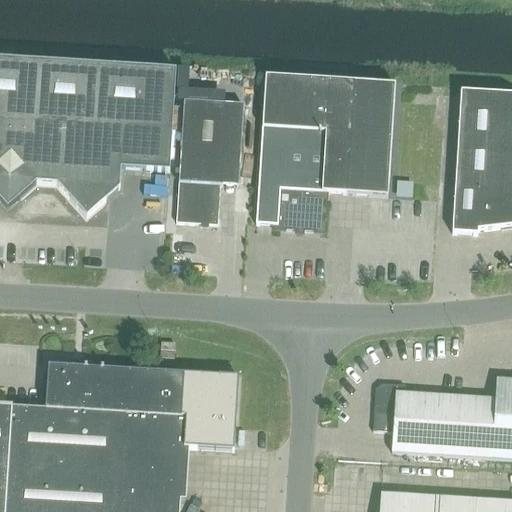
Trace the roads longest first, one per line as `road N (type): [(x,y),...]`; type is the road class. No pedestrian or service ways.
road 1 (unclassified): [(307,319),(0,300)]
road 2 (unclassified): [(511,306),(307,319)]
road 3 (unclassified): [(295,511),(307,319)]
